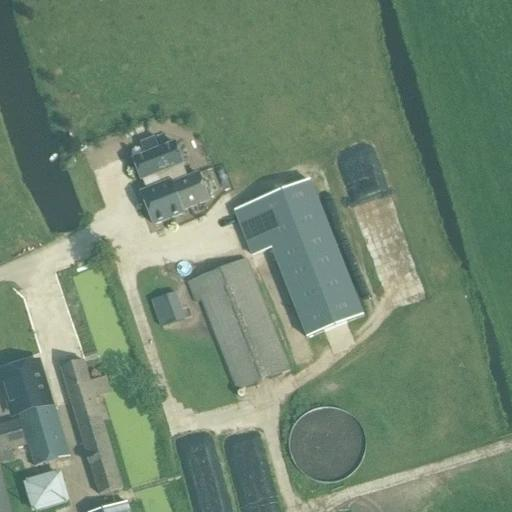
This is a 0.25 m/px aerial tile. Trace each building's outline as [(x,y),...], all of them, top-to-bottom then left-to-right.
[(209,202),(198,176),(188,180),(182,166),(183,165),(175,145),(158,151),(154,140),(142,145),(146,156),(134,161),(134,160),(134,161),(142,182),(143,182),(147,192),(142,194),(141,194),(154,227),(155,227),(155,226),(184,215),(183,212),(209,202)] [(310,184),(236,213),(253,258),(272,250),(307,340),(363,318),(310,184)] [(189,284),(197,305),(202,303),(238,393),(292,372),(248,261),(189,284)] [(152,304),(161,328),(186,320),(177,295),(152,304)] [(105,397),(112,395),(107,379),(92,383),(86,363),(63,370),(101,497),(124,490),(97,399),(105,397)] [(19,416),(49,407),(49,406),(36,364),(2,374),(6,386),(3,387),(8,406),(11,405),(15,418),(19,416)] [(21,422),(0,427),(0,511),(13,511),(0,461),(0,455),(29,447),(36,470),(69,459),(53,405),(52,405),(49,406),(49,407),(19,416),(20,418),(21,422)] [(27,485),(34,511),(43,511),(67,505),(58,475),(27,485)]
